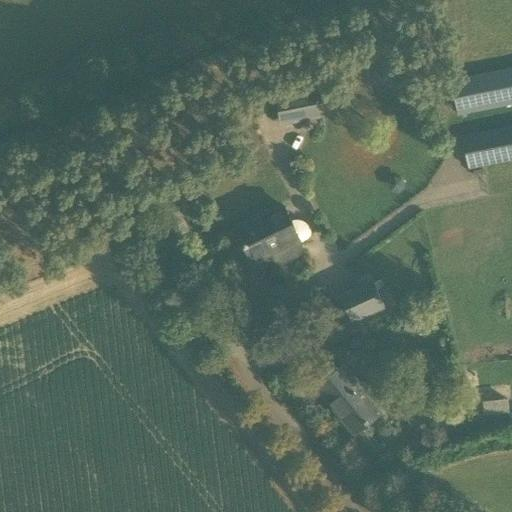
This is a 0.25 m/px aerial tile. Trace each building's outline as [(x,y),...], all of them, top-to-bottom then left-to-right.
[(458,116),(511,105),(511,66),(451,80),(458,116)] [(323,115),(317,90),(278,98),(284,124),(323,115)] [(469,170),(511,161),(511,125),(462,136),(469,170)] [(299,256),(302,247),(299,240),(300,239),(284,207),(237,230),(253,262),(272,253),(275,261),(283,264),(299,256)] [(342,296),(353,321),(366,316),(385,307),(384,305),(378,293),(378,292),(373,281),(342,296)] [(389,288),(378,292),(378,293),(384,305),(395,301),(389,288)] [(360,385),(344,366),(318,388),(356,434),(382,412),(390,405),(368,379),(360,385)] [(486,418),(507,411),(503,396),(481,403),(486,418)]
